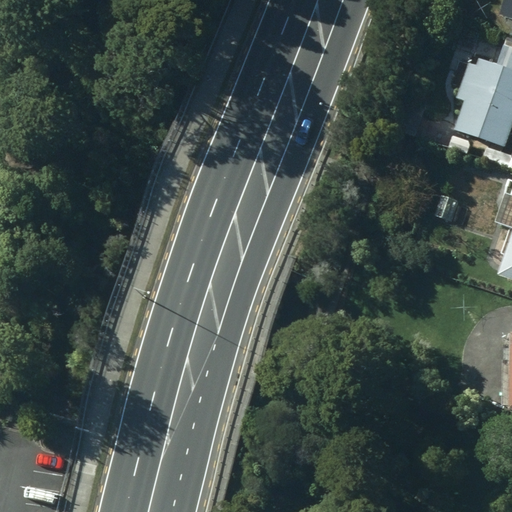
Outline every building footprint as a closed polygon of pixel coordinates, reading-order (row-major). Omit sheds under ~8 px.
[(511,0),(502,0),(496,22),(511,27),(511,0)] [(452,103),(459,105),(443,151),(464,159),(469,145),(479,148),(475,161),(504,172),(509,158),(500,155),(511,124),(511,52),(500,48),(493,68),(477,62),(475,69),(465,65),(452,103)] [(404,105),(393,134),(412,141),(422,112),(404,105)] [(511,220),(491,281),(511,288),(511,220)] [(511,331),(505,331),(502,408),(511,408),(511,331)]
